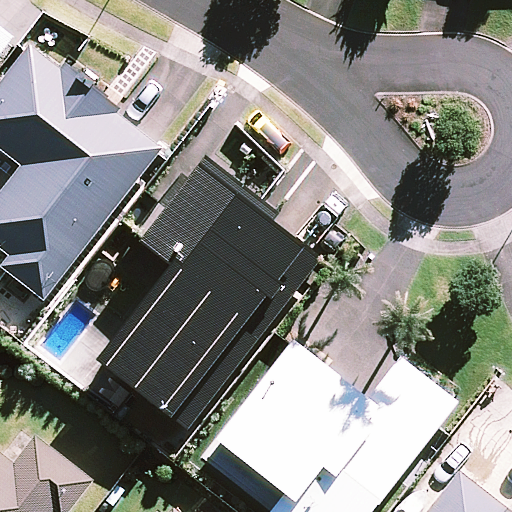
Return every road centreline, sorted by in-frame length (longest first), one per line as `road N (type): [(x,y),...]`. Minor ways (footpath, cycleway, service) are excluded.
road 1 (residential): [(314,62),(459,67),(511,107)]
road 2 (residential): [(511,111),(501,157),(466,188),(406,175),(369,140)]
road 3 (residential): [(206,0),(314,62)]
